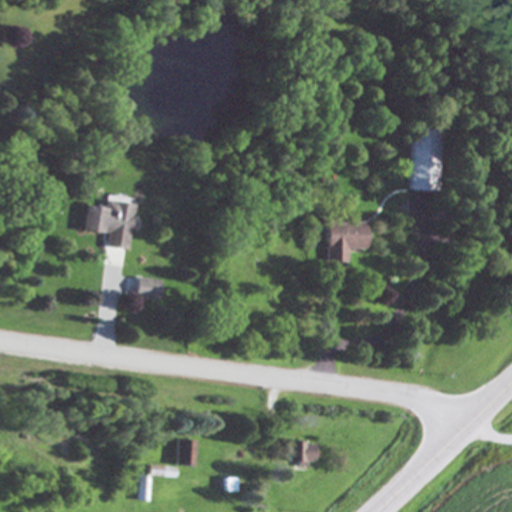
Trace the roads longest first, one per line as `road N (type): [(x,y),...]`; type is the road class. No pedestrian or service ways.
road 1 (tertiary): [(0,339),(391,391),(427,400),(465,425)]
road 2 (secondary): [(374,511),(511,381)]
